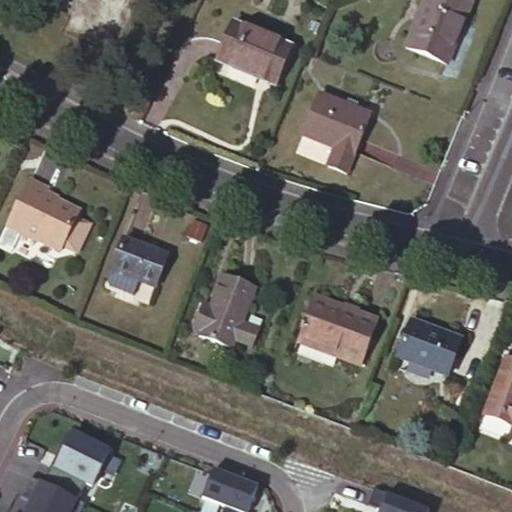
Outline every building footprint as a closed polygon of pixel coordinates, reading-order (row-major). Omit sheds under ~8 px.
[(446,64),(470,5),(456,0),(424,0),(406,48),(446,64)] [(275,86),(290,48),(233,24),(217,62),(275,86)] [(346,174),(369,117),(319,96),(302,136),(334,149),(327,167),(346,174)] [(49,181),(30,172),(9,219),(41,234),(42,231),(64,241),(81,202),(47,186),(49,181)] [(122,236),(111,269),(143,281),(155,285),(167,252),(122,236)] [(225,262),(214,293),(211,301),(203,298),(196,316),(205,319),(203,324),(237,337),(240,327),(257,333),(264,316),(246,309),(259,275),(225,262)] [(143,281),(111,269),(107,279),(110,285),(134,293),(140,291),(143,281)] [(211,301),(214,293),(206,290),(203,298),(211,301)] [(360,368),(378,319),(313,295),(288,364),(290,365),(298,342),(339,356),(337,359),(360,368)] [(445,377),(458,340),(409,322),(396,358),(445,377)] [(511,426),(511,362),(504,359),(482,415),(511,426)] [(51,465),(42,483),(77,500),(85,483),(92,487),(109,451),(75,435),(72,434),(56,467),(51,465)] [(247,511),(258,487),(213,470),(202,498),(225,507),(222,511),(247,511)] [(42,483),(30,477),(20,498),(30,503),(25,511),(79,511),(84,504),(77,500),(42,483)] [(428,511),(429,511),(374,490),(368,506),(380,510),(379,511),(428,511)]
